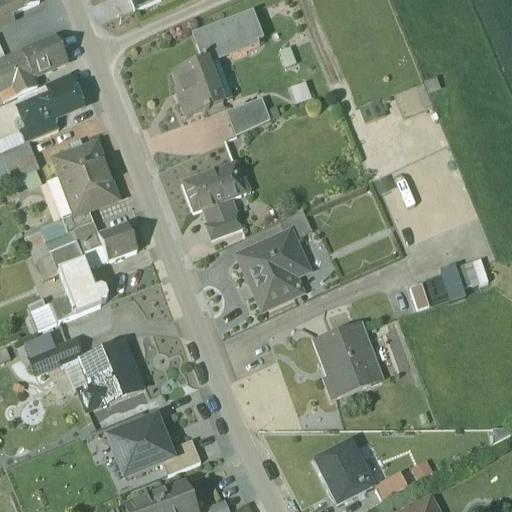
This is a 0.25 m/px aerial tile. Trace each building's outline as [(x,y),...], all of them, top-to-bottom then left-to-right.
[(35,0),(0,0),(0,4),(7,20),(8,20),(39,6),(35,0)] [(160,6),(157,0),(128,0),(135,16),(160,6)] [(252,15),(191,38),(201,65),(205,64),(215,60),(262,42),(252,15)] [(54,42),(20,57),(31,82),(65,66),(54,42)] [(20,57),(0,65),(0,95),(31,82),(20,57)] [(231,102),(217,65),(215,62),(216,62),(215,60),(205,64),(222,106),(231,102)] [(201,65),(173,76),(183,103),(180,105),(186,121),(203,115),(204,116),(207,115),(208,115),(207,113),(221,108),(222,107),(222,106),(205,64),(201,65)] [(67,79),(45,89),(50,100),(72,90),(67,79)] [(31,82),(0,95),(0,97),(4,107),(36,93),(31,82)] [(304,86),(290,91),(296,107),(310,102),(304,86)] [(72,90),(50,100),(38,105),(38,106),(17,114),(25,134),(26,135),(53,123),(81,112),(72,90)] [(261,102),(225,116),(234,140),(269,124),(261,102)] [(382,105),(362,112),(367,125),(387,118),(382,105)] [(221,108),(207,113),(208,115),(207,115),(208,118),(222,112),(221,108)] [(53,123),(26,135),(25,134),(20,136),(25,148),(28,147),(58,134),(53,123)] [(25,148),(1,158),(12,185),(12,184),(12,183),(37,173),(38,174),(39,173),(28,147),(25,148)] [(96,149),(53,164),(60,182),(66,197),(78,192),(86,214),(87,216),(88,216),(117,205),(96,149)] [(235,169),(214,176),(225,206),(231,204),(246,198),(235,169)] [(214,176),(182,187),(193,218),(206,213),(225,206),(214,176)] [(225,206),(206,213),(211,227),(236,218),(231,204),(225,206)] [(86,214),(61,225),(62,228),(66,238),(92,228),(88,216),(87,216),(86,214)] [(302,215),(278,226),(285,240),(289,238),(292,245),(312,236),(302,215)] [(211,227),(206,229),(211,243),(241,232),(236,218),(211,227)] [(62,228),(42,236),(45,247),(66,239),(66,238),(62,228)] [(126,230),(75,248),(84,269),(88,268),(90,273),(136,256),(126,230)] [(66,239),(45,247),(50,258),(72,249),(67,238),(66,239)] [(285,240),(238,261),(262,314),(299,297),(298,295),(301,294),(300,291),(297,292),(285,267),(299,261),(292,245),(289,238),(285,240)] [(72,249),(50,258),(67,302),(48,309),(56,328),(99,310),(88,282),(93,280),(90,273),(88,268),(84,269),(75,248),(72,249)] [(489,287),(482,264),(457,271),(464,294),(489,287)] [(425,285),(435,308),(448,302),(438,279),(425,285)] [(417,314),(429,309),(420,286),(408,291),(417,314)] [(355,330),(314,345),(329,382),(323,385),(331,405),(370,390),(381,385),(376,372),(371,373),(355,330)] [(85,363),(77,345),(52,355),(47,341),(26,350),(38,381),(81,364),(85,363)] [(85,363),(81,364),(93,394),(98,392),(104,409),(141,394),(133,374),(129,375),(118,350),(122,349),(122,348),(85,363)] [(0,356),(0,367),(11,363),(7,353),(0,356)] [(168,455),(155,423),(107,444),(124,483),(161,467),(172,462),(168,455)] [(349,445),(313,463),(336,509),(372,490),(349,445)] [(167,481),(200,467),(190,446),(168,455),(172,462),(161,467),(167,481)] [(383,502),(409,489),(403,477),(377,490),(383,502)] [(149,504),(128,511),(189,511),(180,491),(148,503),(149,504)] [(434,511),(429,502),(409,511),(434,511)]
